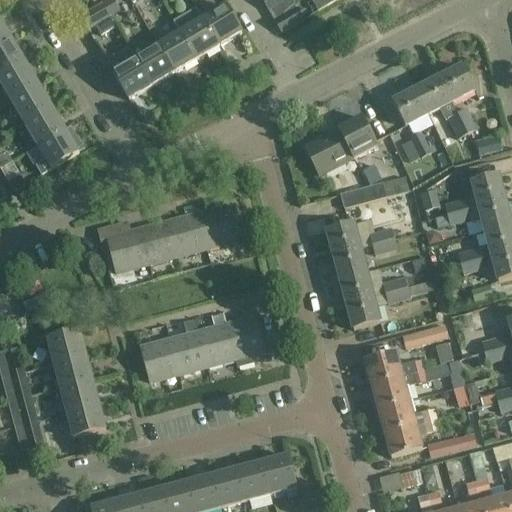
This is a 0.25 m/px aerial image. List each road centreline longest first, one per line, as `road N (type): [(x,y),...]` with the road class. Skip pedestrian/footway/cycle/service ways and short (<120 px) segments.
road 1 (residential): [(0,497),(327,413)]
road 2 (residential): [(327,413),(250,118)]
road 3 (residential): [(250,118),(481,0)]
road 4 (residential): [(141,173),(37,0)]
road 5 (residential): [(0,246),(141,173)]
road 6 (residential): [(141,173),(250,118)]
